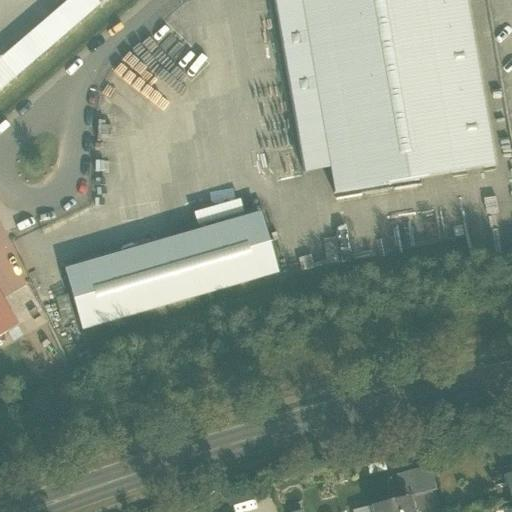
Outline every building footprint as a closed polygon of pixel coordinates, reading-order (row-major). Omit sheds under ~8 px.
[(94,0),(68,0),(0,59),(0,91),(99,5),(94,0)] [(356,191),(323,0),(299,0),(333,195),(356,191)] [(323,0),(356,191),(495,167),(466,0),(323,0)] [(276,274),(258,215),(64,271),(82,331),(276,274)] [(0,336),(17,326),(0,297),(0,336)] [(436,489),(430,465),(407,471),(413,494),(436,489)] [(411,511),(408,498),(371,507),(372,511),(411,511)]
